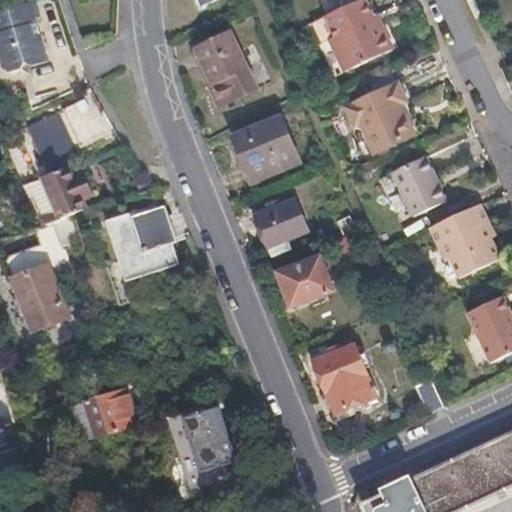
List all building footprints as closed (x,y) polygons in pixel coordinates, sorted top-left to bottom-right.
[(225,3),(224,0),(198,0),(203,12),(225,3)] [(394,50),(382,24),(376,26),(365,0),(364,0),(312,24),(321,44),(330,40),(344,73),(394,50)] [(51,64),(37,19),(42,17),(37,1),(0,11),(0,46),(7,69),(15,74),(23,73),(29,65),(36,68),(51,64)] [(257,89),(232,33),(198,48),(214,83),(211,84),(220,105),(257,89)] [(416,134),(403,105),(408,102),(400,84),(348,108),(356,126),(362,124),(376,153),(416,134)] [(77,149),(60,112),(30,126),(46,162),(77,149)] [(299,162),(282,119),(237,137),(253,180),(299,162)] [(448,202),(427,158),(394,173),(415,218),(448,202)] [(85,209),(70,167),(46,176),(62,217),(85,209)] [(309,230),(297,201),(258,218),(273,256),(292,248),(289,238),(309,230)] [(180,239),(174,223),(172,214),(167,205),(158,208),(156,203),(120,215),(125,235),(122,237),(136,277),(181,261),(175,241),(180,239)] [(496,239),(480,206),(429,230),(445,263),(450,262),(459,282),(501,262),(491,242),(496,239)] [(69,315),(38,243),(8,256),(5,263),(35,329),(69,315)] [(334,288),(322,260),(282,278),(293,305),(334,288)] [(511,356),(511,313),(505,299),(470,314),(494,365),(511,356)] [(378,397),(356,345),(316,361),(338,414),(378,397)] [(445,407),(433,380),(417,385),(429,414),(445,407)] [(136,426),(126,389),(87,402),(98,437),(136,426)] [(238,461),(221,410),(219,410),(217,403),(186,413),(189,419),(187,421),(203,473),(238,461)] [(0,450),(13,447),(7,425),(0,427),(0,450)] [(452,511),(511,484),(511,433),(416,478),(415,475),(386,487),(387,491),(366,501),(370,511),(452,511)]
